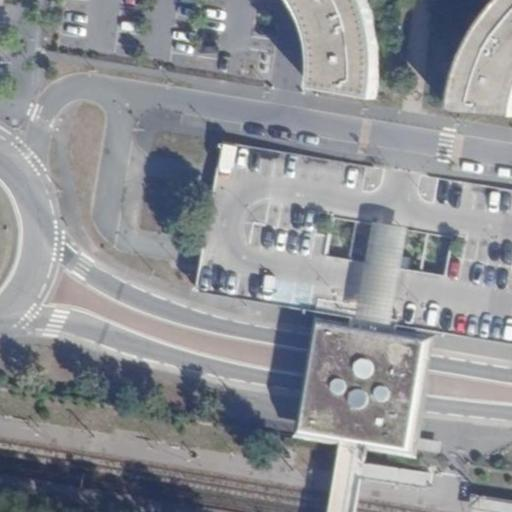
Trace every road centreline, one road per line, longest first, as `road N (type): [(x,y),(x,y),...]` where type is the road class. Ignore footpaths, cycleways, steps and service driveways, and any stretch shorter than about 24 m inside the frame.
road 1 (residential): [(511,153),(83,86),(49,106),(32,149),(6,157)]
road 2 (secondary): [(2,318),(59,317),(230,370),(511,414)]
road 3 (secondary): [(511,377),(178,316),(82,267),(40,213)]
